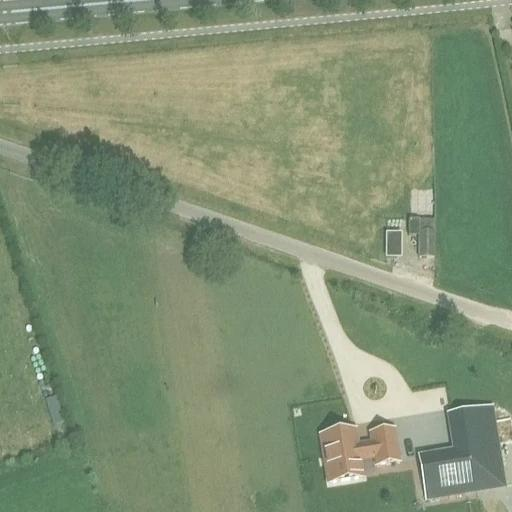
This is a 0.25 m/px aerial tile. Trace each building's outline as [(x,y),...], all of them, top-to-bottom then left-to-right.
[(435,260),(434,232),(418,232),(419,260),(435,260)] [(396,238),(386,238),(386,262),(396,262),(396,238)] [(431,343),(395,345),(396,373),(433,371),(431,343)] [(504,488),(490,409),(450,416),(457,456),(460,475),(422,481),(425,501),(504,488)] [(409,465),(404,434),(382,437),(384,447),(368,449),(365,433),(332,439),(339,486),(373,481),(370,463),(386,461),(387,469),(409,465)]
